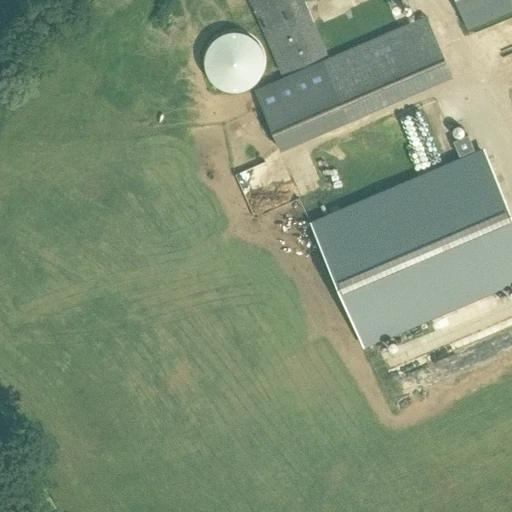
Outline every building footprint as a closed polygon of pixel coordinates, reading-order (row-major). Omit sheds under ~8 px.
[(314,24),(303,0),(248,0),(280,74),(336,50),(323,21),(314,24)] [(511,0),(455,0),(468,29),(511,10),(511,0)] [(280,151),(452,76),(425,15),(408,22),(397,27),(253,90),(280,151)] [(511,27),(495,33),(503,57),(511,53),(511,27)] [(233,91),(238,91),(243,90),(248,88),(252,85),(256,82),(259,78),(261,73),(263,68),(264,63),(264,58),(263,53),(261,48),(258,44),(255,40),(251,37),(247,34),(242,32),(237,31),(232,31),(227,32),(222,33),(218,36),(214,39),(210,42),(208,47),(206,51),(204,56),(204,61),(204,66),(206,71),(208,76),(211,80),(214,84),(218,87),(223,89),(228,90),(233,91)] [(493,31),(481,35),(490,64),(502,61),(493,31)] [(431,102),(437,123),(446,120),(440,100),(431,102)] [(468,135),(453,141),(459,155),(474,149),(468,135)] [(364,348),(511,283),(511,214),(483,146),(309,221),(364,348)] [(292,153),(306,200),(324,195),(310,148),(292,153)] [(285,178),(277,157),(240,171),(252,201),(274,193),(271,183),(285,178)] [(451,346),(511,320),(500,296),(441,323),(451,346)] [(450,346),(394,363),(398,378),(455,361),(450,346)]
